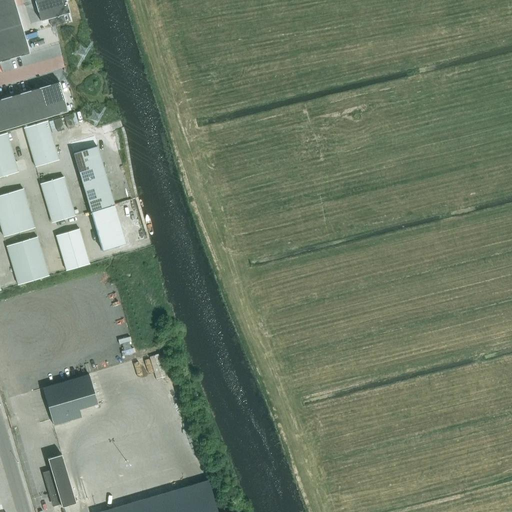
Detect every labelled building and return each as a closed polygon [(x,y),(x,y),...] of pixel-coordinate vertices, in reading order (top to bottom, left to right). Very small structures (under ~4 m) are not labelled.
[(14,0),(0,0),(0,21),(2,29),(22,24),(14,0)] [(65,0),(39,0),(35,1),(41,21),(69,12),(65,0)] [(22,24),(2,29),(11,58),(30,52),(25,34),(22,24)] [(2,29),(0,29),(0,61),(11,58),(2,29)] [(59,83),(40,88),(48,117),(67,111),(59,83)] [(40,88),(20,94),(29,123),(48,117),(40,88)] [(20,94),(1,100),(10,128),(29,123),(20,94)] [(1,100),(0,99),(0,131),(10,128),(1,100)] [(74,126),(70,114),(63,116),(67,128),(74,126)] [(62,130),(58,117),(52,119),(55,132),(62,130)] [(24,128),(27,137),(50,131),(47,121),(24,128)] [(30,147),(53,140),(50,131),(27,137),(30,147)] [(0,145),(10,143),(7,133),(0,134),(0,145)] [(32,157),(56,150),(53,140),(30,147),(32,157)] [(0,155),(12,152),(10,143),(0,145),(0,155)] [(73,153),(79,172),(103,165),(97,146),(73,153)] [(56,150),(32,157),(35,167),(59,160),(56,150)] [(12,152),(0,155),(0,166),(15,162),(12,152)] [(15,162),(0,166),(0,167),(3,176),(18,172),(15,162)] [(85,192),(108,185),(103,165),(79,172),(85,192)] [(40,183),(43,193),(66,186),(64,177),(40,183)] [(90,211),(114,204),(108,185),(85,192),(90,211)] [(66,186),(43,193),(46,203),(69,196),(66,186)] [(8,193),(11,203),(26,198),(23,188),(8,193)] [(8,193),(0,195),(0,206),(11,203),(8,193)] [(49,213),(72,206),(69,196),(46,203),(49,213)] [(11,203),(13,213),(29,208),(26,198),(11,203)] [(0,216),(13,213),(11,203),(0,206),(0,216)] [(94,222),(117,215),(114,205),(91,212),(94,222)] [(52,222),(75,216),(72,206),(49,213),(52,222)] [(13,213),(16,222),(32,218),(29,208),(13,213)] [(16,222),(13,213),(0,216),(0,224),(1,227),(16,222)] [(117,215),(94,222),(96,231),(120,224),(117,215)] [(16,222),(19,232),(35,227),(32,218),(16,222)] [(19,232),(16,222),(1,227),(4,237),(19,232)] [(120,224),(96,231),(99,241),(123,234),(120,224)] [(59,247),(83,240),(79,228),(56,235),(59,247)] [(123,234),(99,241),(102,251),(126,244),(123,234)] [(22,241),(25,251),(40,246),(37,237),(22,241)] [(83,240),(59,247),(63,259),(86,252),(83,240)] [(25,251),(22,241),(6,246),(9,256),(25,251)] [(25,251),(28,261),(43,256),(40,246),(25,251)] [(28,261),(25,251),(9,256),(12,265),(28,261)] [(86,252),(63,259),(66,270),(90,264),(86,252)] [(28,261),(31,270),(46,266),(43,256),(28,261)] [(31,270),(28,261),(12,265),(15,275),(31,270)] [(46,266),(31,270),(34,280),(49,275),(46,266)] [(34,280),(31,270),(15,275),(18,285),(34,280)] [(81,416),(79,409),(97,403),(89,374),(43,388),(53,425),(81,416)] [(47,458),(51,471),(57,491),(50,494),(54,504),(61,502),(62,507),(76,503),(62,454),(47,458)] [(228,511),(225,511),(217,511),(208,480),(99,511),(228,511)]
